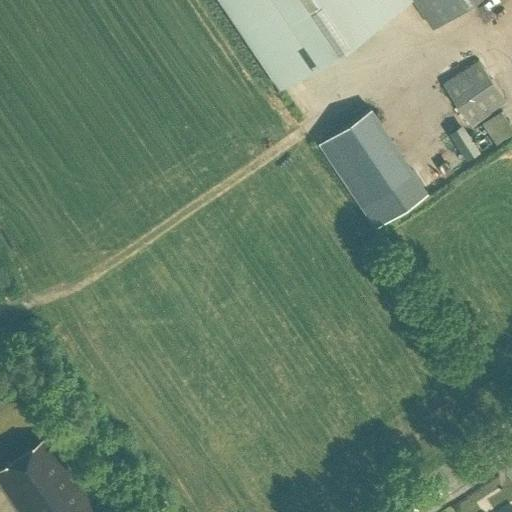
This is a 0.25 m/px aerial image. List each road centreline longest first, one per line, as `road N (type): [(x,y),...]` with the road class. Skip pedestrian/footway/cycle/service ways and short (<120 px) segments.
road 1 (track): [(341,106),(74,289),(45,295),(0,321)]
road 2 (unclassified): [(392,511),(511,429)]
